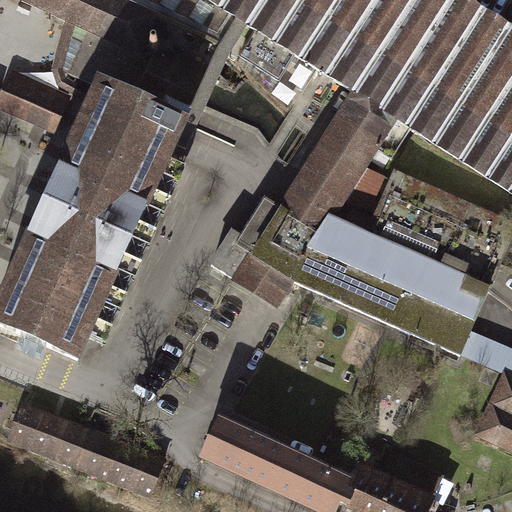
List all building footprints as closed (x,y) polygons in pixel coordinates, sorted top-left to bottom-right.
[(20,0),(95,32),(74,77),(167,117),(172,106),(193,115),(214,68),(176,52),(176,48),(176,44),(174,40),(171,36),(167,33),(162,30),(156,27),(162,11),(135,0),(20,0)] [(228,39),(238,20),(205,0),(135,0),(162,11),(228,39)] [(205,0),(238,20),(257,32),(243,57),(282,83),(296,58),(361,99),(415,131),(511,191),(511,24),(473,0),(205,0)] [(64,99),(16,78),(3,107),(52,128),(64,99)] [(98,87),(0,316),(0,328),(86,365),(193,115),(172,106),(167,117),(98,87)] [(235,235),(215,269),(282,308),(297,284),(335,220),(339,223),(386,143),(402,153),(415,131),(361,99),(290,213),(268,201),(245,240),(235,235)] [(371,171),(354,203),(372,212),(389,180),(371,171)] [(511,252),(511,222),(399,175),(373,238),(339,223),(335,220),(297,284),(467,362),(511,252)] [(511,377),(509,376),(481,438),(511,452),(511,377)] [(167,463),(32,407),(17,443),(152,499),(167,463)] [(357,484),(225,424),(207,463),(314,511),(344,511),(347,508),(355,511),(442,511),(445,508),(436,503),(447,479),(388,452),(377,476),(363,470),(357,484)]
